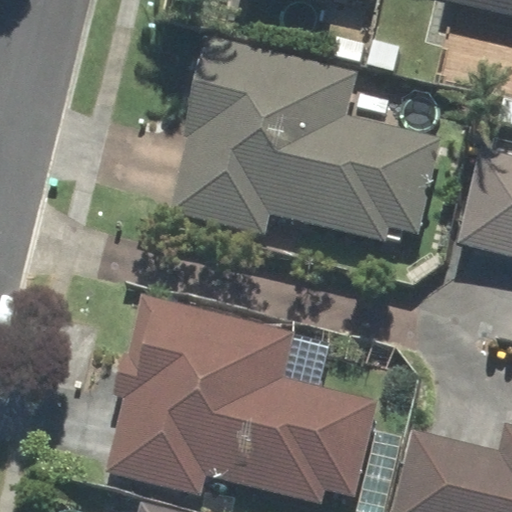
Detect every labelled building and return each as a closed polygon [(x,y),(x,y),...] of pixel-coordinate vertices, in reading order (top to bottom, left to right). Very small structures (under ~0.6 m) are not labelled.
[(236,0),(331,16),(333,0),(236,0)] [(511,0),(434,0),(432,17),(511,31),(511,0)] [(356,82),(203,54),(171,234),(275,253),(279,228),(419,253),(438,147),(347,131),(356,82)] [(511,166),(480,161),(462,256),(511,265),(511,166)] [(286,388),(294,348),(131,317),(113,414),(122,416),(108,487),(205,505),(206,496),(293,511),(329,511),(331,504),(361,510),(381,406),(286,388)] [(497,465),(413,445),(396,511),(511,511),(511,439),(503,438),(497,465)]
